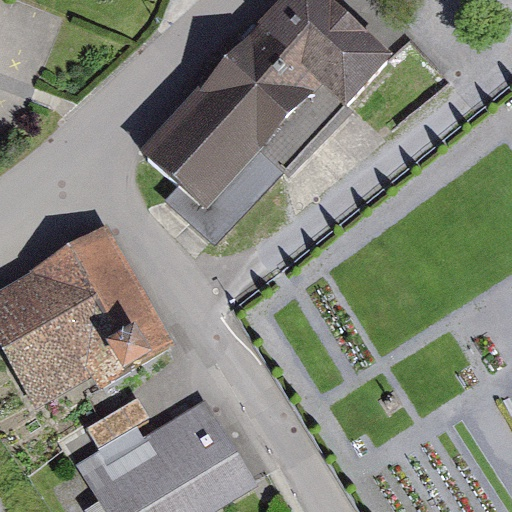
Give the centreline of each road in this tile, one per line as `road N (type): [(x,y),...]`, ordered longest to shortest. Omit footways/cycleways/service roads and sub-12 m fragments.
road 1 (residential): [(328,511),(85,152)]
road 2 (residential): [(85,152),(243,0)]
